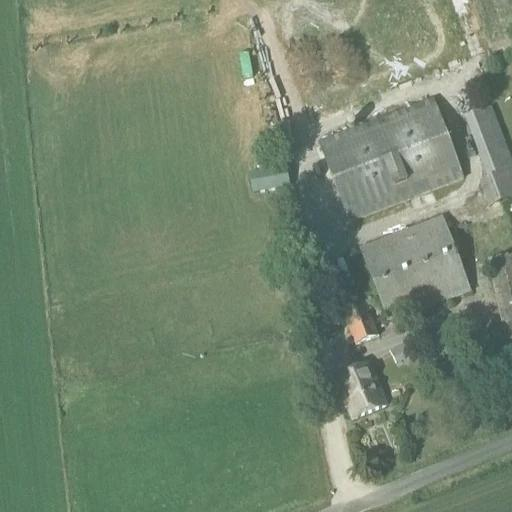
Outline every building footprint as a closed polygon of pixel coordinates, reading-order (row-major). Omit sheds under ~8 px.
[(397,81),(461,62),(442,0),(375,0),(382,23),(313,43),(308,29),(274,39),(299,122),(400,92),(397,81)] [(314,0),(318,12),(352,0),(314,0)] [(204,27),(228,20),(225,11),(201,18),(204,27)] [(314,147),(336,229),(401,212),(395,192),(420,186),(423,197),(454,189),(430,102),(388,114),(401,164),(362,174),(363,177),(338,183),(328,143),(314,147)] [(287,170),(251,177),(255,196),(291,189),(287,170)] [(511,201),(511,171),(480,184),(489,210),(511,201)] [(443,218),(360,250),(389,326),(472,295),(443,218)] [(511,342),(511,255),(488,261),(506,344),(511,342)] [(355,310),(330,320),(344,355),(370,345),(355,310)] [(456,355),(449,339),(438,343),(445,360),(456,355)] [(387,408),(370,367),(337,381),(345,400),(342,404),(345,411),(349,411),(354,422),(363,418),(365,418),(376,413),(377,413),(387,408)]
